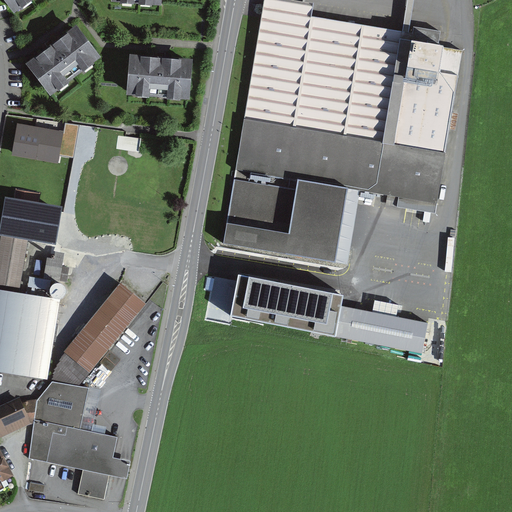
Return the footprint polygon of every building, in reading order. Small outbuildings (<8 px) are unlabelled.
[(311,13),(263,5),(225,241),(335,259),(347,185),(435,199),(458,58),(404,49),(406,39),(310,24),(311,13)] [(97,55),(75,27),(30,62),(51,90),(97,55)] [(190,59),(132,55),(130,91),(187,95),(190,59)] [(62,128),(28,124),(24,158),(57,162),(62,128)] [(0,227),(0,235),(2,236),(26,239),(55,244),(61,207),(5,197),(0,227)] [(26,239),(2,236),(0,248),(0,368),(45,376),(57,299),(17,293),(26,239)] [(344,295),(239,275),(231,316),(336,335),(342,307),(344,295)] [(143,302),(120,285),(68,349),(90,367),(143,302)] [(426,323),(342,307),(336,335),(420,351),(426,323)] [(87,388),(52,382),(38,401),(35,422),(30,457),(83,468),(78,493),(104,498),(109,473),(126,477),(129,461),(112,457),(115,436),(79,428),(87,388)] [(20,398),(0,407),(0,435),(29,423),(35,422),(38,401),(22,403),(20,398)] [(0,489),(5,487),(1,478),(11,474),(0,451),(0,489)]
